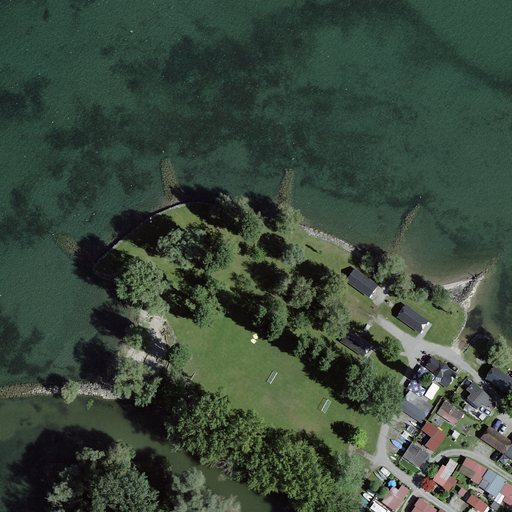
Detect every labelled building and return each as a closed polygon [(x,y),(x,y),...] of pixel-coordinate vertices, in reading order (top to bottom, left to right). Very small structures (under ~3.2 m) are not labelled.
[(373,301),(381,289),(357,272),(349,284),(373,301)] [(398,319),(420,335),(429,322),(407,306),(398,319)] [(371,342),(354,329),(346,340),(363,352),(371,342)] [(461,374),(436,358),(429,369),(454,385),(461,374)] [(511,373),(499,364),(490,375),(511,391),(511,373)] [(495,401),(475,382),(464,393),(485,412),(495,401)] [(431,411),(410,397),(403,409),(423,422),(431,411)] [(453,406),(445,417),(459,427),(467,416),(453,406)] [(436,452),(448,436),(429,421),(423,429),(434,437),(427,446),(436,452)] [(511,435),(494,422),(486,433),(510,450),(506,455),(511,459),(511,435)] [(433,452),(417,438),(406,450),(422,464),(433,452)] [(511,481),(474,452),(462,467),(511,505),(511,481)] [(460,462),(453,456),(431,482),(441,490),(447,483),(452,487),(459,478),(452,472),(460,462)] [(414,487),(405,480),(400,485),(394,480),(386,488),(394,495),(390,500),(397,506),(414,487)] [(481,511),(491,502),(478,489),(468,499),(480,511),(481,511)] [(431,511),(437,505),(423,494),(412,509),(415,511),(431,511)] [(383,511),(389,506),(378,496),(368,507),(373,511),(383,511)]
